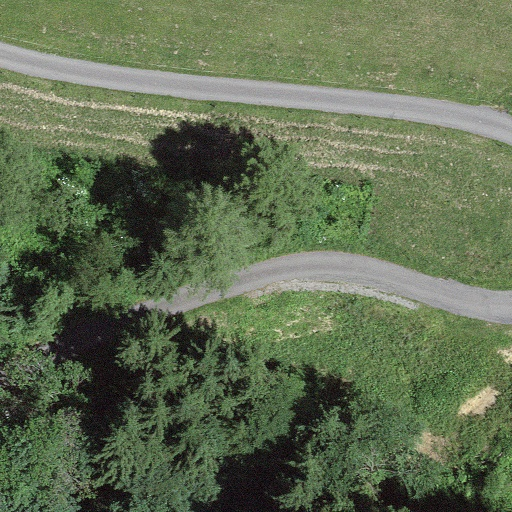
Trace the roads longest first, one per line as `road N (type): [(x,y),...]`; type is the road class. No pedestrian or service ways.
road 1 (unclassified): [(0,383),(175,306),(273,279),(368,279),(486,313),(511,310)]
road 2 (unclassified): [(0,60),(84,80),(267,100)]
road 3 (unclassified): [(511,131),(461,118),(267,100)]
